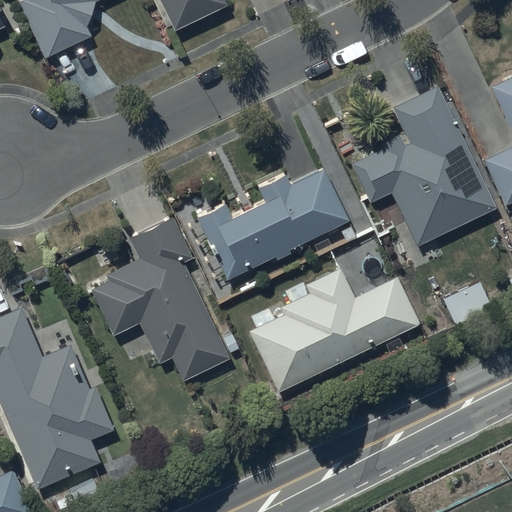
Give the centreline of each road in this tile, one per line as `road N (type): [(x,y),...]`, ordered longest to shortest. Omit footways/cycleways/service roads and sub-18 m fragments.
road 1 (residential): [(402,0),(106,143),(7,161)]
road 2 (secondary): [(244,511),(511,381)]
